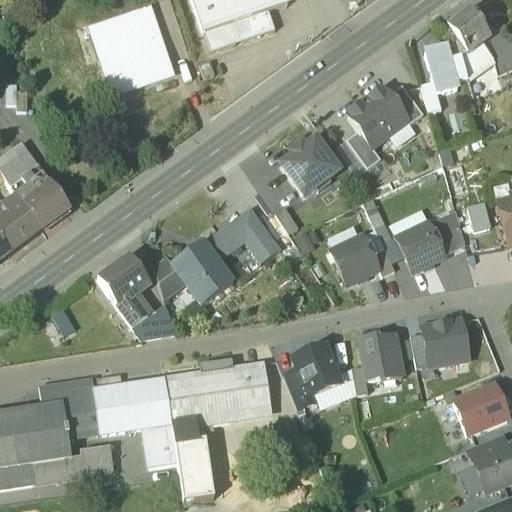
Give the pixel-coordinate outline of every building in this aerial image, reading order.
[(188,0),(193,13),(193,15),(194,15),(202,37),(201,37),(201,39),(202,39),(208,58),(274,36),(267,16),(284,10),(284,11),(286,10),(286,9),(285,9),(281,0),(188,0)] [(468,16),(446,33),(465,59),(465,60),(488,43),(468,16)] [(133,21),(94,34),(112,85),(118,83),(130,79),(133,88),(145,83),(145,84),(164,78),(153,45),(142,49),(133,23),(133,21)] [(465,59),(453,43),(447,48),(442,49),(443,53),(444,52),(448,65),(459,62),(460,63),(465,59)] [(443,53),(423,58),(431,88),(435,100),(436,99),(456,94),(454,88),(466,85),(460,63),(459,62),(448,65),(444,52),(443,53)] [(483,86),(468,93),(471,102),(486,98),(483,86)] [(431,88),(420,91),(427,118),(440,114),(436,99),(435,100),(431,88)] [(17,115),(25,116),(27,97),(17,96),(15,90),(6,90),(5,108),(16,111),(17,115)] [(422,120),(401,91),(388,101),(406,125),(405,126),(408,130),(422,120)] [(370,104),(359,112),(358,110),(348,117),(349,119),(346,121),(357,137),(369,152),(370,152),(405,126),(406,125),(388,101),(383,94),(380,96),(379,94),(369,102),(370,104)] [(357,137),(345,146),(366,175),(379,165),(370,152),(369,152),(357,137)] [(337,176),(314,145),(302,154),(300,151),(290,158),(292,161),(280,170),(303,201),(314,192),(317,196),(328,188),(325,184),(337,176)] [(69,216),(21,150),(0,164),(0,179),(7,192),(15,202),(40,237),(69,216)] [(511,199),(510,200),(511,206),(511,212),(497,217),(508,252),(511,251),(511,199)] [(40,237),(15,202),(1,213),(7,220),(0,225),(0,247),(9,260),(40,237)] [(473,239),(490,234),(482,207),(465,212),(473,239)] [(297,233),(284,213),(274,220),(287,240),(297,233)] [(250,214),(203,249),(214,264),(242,244),(261,230),(250,214)] [(455,218),(427,231),(442,261),(463,251),(455,218)] [(261,230),(242,244),(260,269),(279,255),(261,230)] [(427,230),(394,245),(410,278),(442,262),(442,261),(427,231),(427,230)] [(361,242),(329,258),(345,290),(377,275),(371,262),(361,242)] [(0,266),(9,260),(0,247),(0,266)] [(171,270),(169,271),(180,285),(182,284),(187,290),(202,311),(232,289),(214,264),(203,249),(202,247),(171,270)] [(383,256),(371,262),(377,275),(381,283),(393,277),(383,256)] [(128,261),(96,284),(116,312),(131,302),(148,289),(128,261)] [(171,270),(166,264),(152,274),(163,308),(187,290),(182,284),(180,285),(169,271),(171,270)] [(146,323),(131,302),(116,312),(139,345),(175,340),(172,322),(164,311),(146,323)] [(467,365),(460,328),(420,336),(428,373),(467,365)] [(392,340),(357,347),(363,373),(365,388),(401,381),(392,340)] [(323,353),(291,366),(295,377),(306,404),(313,401),(339,391),(323,353)] [(228,366),(198,371),(199,379),(161,385),(161,387),(168,430),(168,432),(195,428),(268,416),(261,369),(229,374),(228,366)] [(363,373),(350,376),(355,401),(367,399),(363,373)] [(306,404),(295,377),(282,382),(295,416),(315,408),(313,401),(306,404)] [(40,415),(0,420),(0,493),(33,488),(30,469),(68,463),(64,440),(96,435),(97,439),(141,432),(168,430),(161,387),(90,396),(88,384),(36,392),(40,415)] [(452,410),(465,442),(506,425),(493,393),(452,410)] [(289,427),(270,430),(274,454),(293,451),(289,427)] [(195,428),(168,432),(181,508),(213,503),(204,448),(199,449),(195,428)] [(174,470),(168,430),(141,432),(148,474),(174,470)] [(499,442),(466,455),(472,470),(500,459),(500,458),(505,456),(499,442)] [(107,450),(77,455),(78,461),(68,463),(30,469),(33,488),(80,481),(80,483),(112,478),(107,450)] [(500,459),(472,470),(484,500),(511,488),(511,460),(510,454),(505,456),(500,458),(500,459)] [(511,511),(511,503),(511,502),(485,511),(511,511)]
